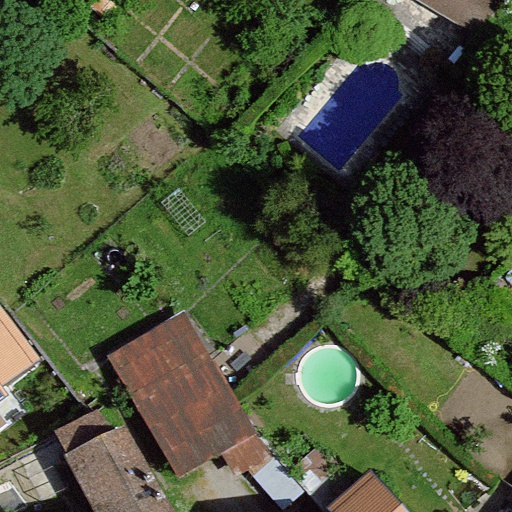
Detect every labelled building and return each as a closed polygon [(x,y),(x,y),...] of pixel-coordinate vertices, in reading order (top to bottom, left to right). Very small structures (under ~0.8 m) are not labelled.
[(418,0),(482,38),(502,3),(497,0),(418,0)] [(265,441),(194,319),(118,363),(189,484),(265,441)] [(69,402),(26,350),(0,371),(0,419),(19,443),(69,402)] [(163,511),(122,437),(109,443),(95,419),(60,438),(99,511),(163,511)] [(401,511),(375,482),(341,511),(401,511)]
